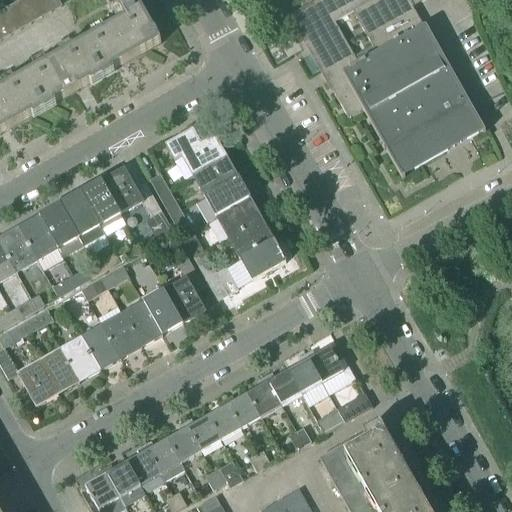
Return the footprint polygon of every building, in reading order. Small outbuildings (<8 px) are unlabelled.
[(29,0),(25,0),(18,4),(30,26),(41,20),(29,0)] [(42,0),(29,0),(41,20),(51,14),(42,0)] [(56,0),(42,0),(51,14),(61,9),(56,0)] [(112,14),(119,26),(142,13),(134,0),(90,0),(92,2),(96,0),(103,0),(112,14)] [(360,114),(362,112),(364,112),(344,76),(359,68),(358,67),(423,30),(412,10),(428,0),(320,0),(289,18),(321,74),(323,73),(324,74),(329,83),(327,84),(333,95),(348,121),(360,114)] [(18,4),(8,10),(20,32),(30,26),(18,4)] [(8,10),(0,14),(0,20),(10,38),(20,32),(8,10)] [(142,13),(119,26),(0,93),(0,137),(31,119),(34,121),(45,115),(56,108),(56,106),(89,87),(92,88),(114,75),(114,73),(160,46),(142,13)] [(0,20),(0,43),(10,38),(0,20)] [(364,112),(362,112),(398,175),(406,169),(409,174),(478,135),(476,130),(481,128),(425,30),(424,30),(423,30),(358,67),(359,68),(344,76),(364,112)] [(181,159),(193,180),(226,162),(225,161),(218,149),(219,149),(213,140),(200,147),(192,134),(166,149),(174,163),(181,159)] [(193,180),(205,201),(237,182),(233,175),(225,162),(226,162),(193,180)] [(115,179),(103,186),(121,218),(142,206),(132,188),(123,173),(114,178),(115,179)] [(149,184),(166,213),(176,207),(160,178),(149,184)] [(205,201),(217,223),(249,204),(249,203),(249,202),(248,203),(241,190),(237,183),(238,183),(237,182),(205,201)] [(102,187),(82,197),(100,230),(121,218),(103,186),(102,185),(101,186),(102,187)] [(132,188),(142,206),(149,217),(147,227),(157,245),(173,236),(145,186),(135,192),(133,188),(132,188)] [(81,198),(61,210),(79,242),(100,230),(82,197),(82,198),(81,197),(80,198),(81,198)] [(228,243),(261,225),(261,224),(261,223),(260,223),(256,217),(249,204),(217,223),(228,243)] [(166,213),(171,223),(182,217),(176,207),(166,213)] [(40,221),(58,253),(63,262),(84,250),(79,242),(61,210),(61,209),(60,209),(60,210),(40,221)] [(182,217),(171,223),(177,233),(188,227),(182,217)] [(39,222),(20,233),(38,265),(58,253),(40,221),(40,220),(39,221),(39,222)] [(240,264),(272,246),(273,245),(272,244),(264,231),(265,231),(261,225),(228,243),(240,264)] [(18,234),(0,244),(0,246),(17,277),(38,265),(20,233),(19,233),(19,232),(18,233),(18,234)] [(180,238),(186,250),(197,244),(191,233),(180,238)] [(186,250),(193,260),(203,254),(197,244),(186,250)] [(0,286),(17,277),(0,246),(0,286)] [(272,246),(240,264),(252,285),(285,266),(280,257),(279,258),(272,246)] [(143,259),(149,269),(158,264),(152,254),(143,259)] [(203,254),(193,260),(198,271),(209,265),(203,254)] [(114,255),(104,261),(110,272),(120,266),(114,255)] [(104,261),(93,267),(99,278),(110,272),(104,261)] [(186,283),(164,295),(182,327),(195,320),(195,321),(204,316),(193,297),(204,291),(188,262),(178,268),(186,283)] [(216,277),(209,265),(198,271),(208,288),(217,305),(238,293),(225,271),(216,277)] [(93,267),(83,273),(89,284),(99,278),(93,267)] [(123,271),(112,277),(118,287),(129,281),(123,271)] [(89,284),(83,273),(73,279),(79,290),(89,284)] [(112,277),(102,283),(108,293),(118,287),(112,277)] [(102,283),(92,289),(98,299),(108,293),(102,283)] [(98,299),(92,289),(81,295),(87,305),(98,299)] [(164,295),(143,307),(162,340),(162,339),(181,328),(182,328),(183,328),(182,327),(164,295)] [(39,299),(28,305),(34,315),(45,309),(39,299)] [(34,315),(28,305),(18,311),(23,321),(34,315)] [(143,307),(123,319),(141,352),(141,351),(161,339),(161,340),(162,340),(143,307)] [(0,320),(0,334),(23,321),(18,311),(0,320)] [(47,314),(37,320),(42,330),(53,324),(47,314)] [(123,319),(102,331),(120,363),(121,363),(120,362),(140,351),(140,352),(141,352),(123,319)] [(37,320),(26,326),(32,336),(42,330),(37,320)] [(32,336),(26,326),(15,332),(21,342),(32,336)] [(102,331),(81,342),(100,375),(99,374),(119,363),(120,364),(120,363),(102,331)] [(21,342),(15,332),(0,340),(0,347),(3,352),(21,342)] [(81,342),(60,354),(79,387),(79,386),(98,375),(99,376),(100,375),(81,342)] [(330,352),(337,365),(343,361),(336,349),(330,352)] [(312,354),(305,357),(322,387),(343,375),(337,365),(330,352),(329,351),(315,359),(312,355),(312,354)] [(60,354),(40,366),(58,399),(58,398),(78,387),(79,387),(60,354)] [(301,367),(287,374),(301,399),(322,387),(305,357),(297,362),(298,363),(301,367)] [(58,399),(40,366),(17,378),(36,411),(45,406),(45,405),(57,398),(57,399),(58,399)] [(272,376),(265,380),(282,410),(301,399),(287,374),(274,382),(272,377),(272,376)] [(260,390),(247,397),(261,422),(282,410),(265,380),(257,385),(258,386),(258,385),(260,390)] [(231,399),(224,403),(241,433),(261,422),(247,397),(234,405),(231,400),(232,400),(231,399)] [(364,398),(336,413),(344,427),(372,412),(364,398)] [(220,413),(207,420),(221,445),(241,433),(224,403),(217,408),(220,413)] [(344,427),(336,413),(317,424),(324,438),(344,427)] [(191,422),(183,426),(200,456),(221,445),(207,420),(193,428),(191,423),(191,422)] [(427,511),(386,440),(388,439),(380,425),(363,435),(363,436),(318,461),(347,511),(427,511)] [(179,436),(166,443),(181,467),(200,456),(183,426),(176,430),(177,431),(179,436)] [(303,432),(296,436),(304,450),(311,446),(303,432)] [(304,450),(296,436),(289,440),(297,454),(304,450)] [(150,445),(143,449),(160,479),(164,486),(185,474),(181,467),(166,443),(153,450),(151,446),(150,445)] [(139,458),(126,466),(140,490),(160,479),(143,449),(136,453),(136,454),(137,454),(139,458)] [(263,455),(256,459),(264,473),(271,469),(263,455)] [(264,473),(256,459),(249,463),(257,477),(264,473)] [(212,477),(220,491),(227,487),(229,492),(243,484),(232,465),(212,477)] [(110,468),(103,472),(120,502),(140,490),(126,466),(113,473),(110,469),(111,469),(110,468)] [(101,511),(120,502),(103,472),(95,476),(96,477),(99,481),(84,489),(97,511),(101,511)] [(220,491),(212,477),(205,481),(213,495),(220,491)] [(298,492),(280,503),(284,511),(285,511),(303,502),(298,492)] [(179,495),(172,499),(179,511),(182,511),(187,509),(179,495)] [(179,511),(172,499),(165,503),(170,511),(179,511)] [(196,511),(197,511),(216,511),(220,510),(215,500),(196,511)] [(285,511),(306,511),(309,511),(303,502),(285,511)] [(263,511),(284,511),(280,503),(263,511)]
